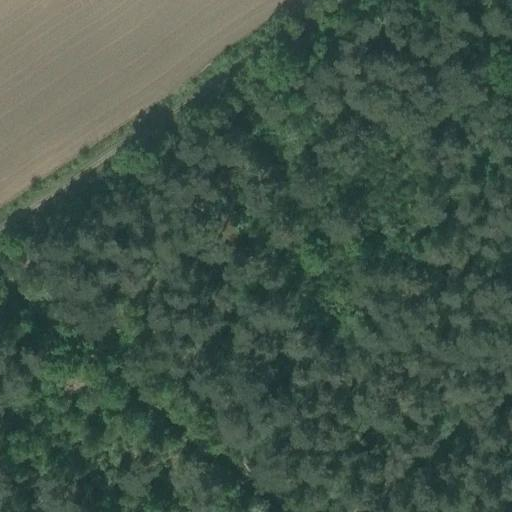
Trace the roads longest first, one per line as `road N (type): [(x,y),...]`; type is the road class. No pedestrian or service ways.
road 1 (track): [(0,236),(346,0)]
road 2 (track): [(298,511),(0,273)]
road 3 (track): [(511,386),(367,511)]
